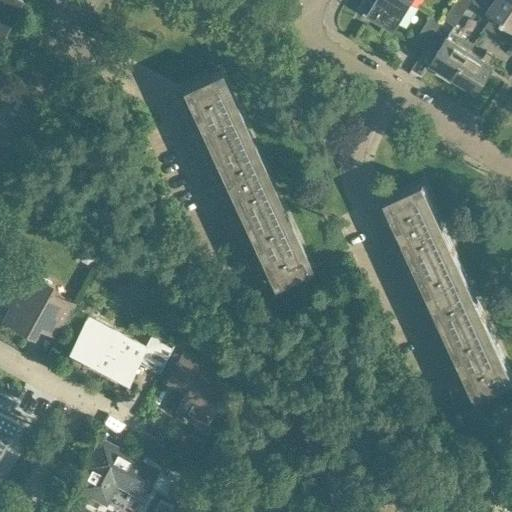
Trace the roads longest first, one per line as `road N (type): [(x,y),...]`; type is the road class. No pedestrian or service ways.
road 1 (residential): [(453,399),(355,185),(360,137),(386,91)]
road 2 (residential): [(245,287),(160,98),(61,46)]
road 3 (residential): [(511,168),(386,91)]
road 4 (residential): [(0,159),(61,46)]
road 5 (residential): [(23,511),(83,400)]
